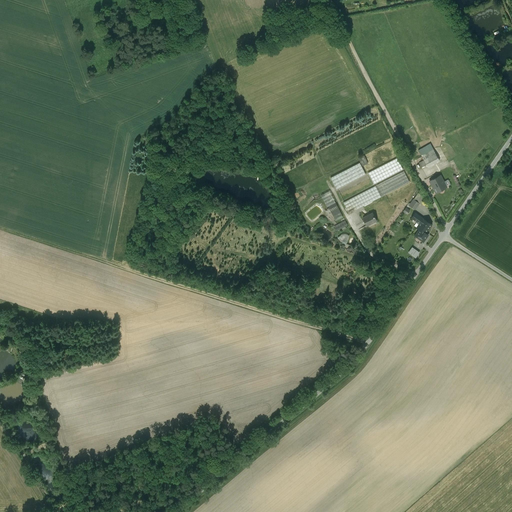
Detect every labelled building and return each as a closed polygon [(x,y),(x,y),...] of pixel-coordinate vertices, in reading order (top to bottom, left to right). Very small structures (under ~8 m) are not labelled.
[(433,150),(422,156),(424,161),(426,165),(428,167),(439,161),(433,150)] [(364,156),(359,159),(362,166),(368,163),(364,156)] [(397,158),(368,173),(374,185),(403,170),(397,158)] [(360,163),(330,178),(336,189),(366,174),(360,163)] [(404,171),(343,203),(349,214),(381,197),(409,182),(404,171)] [(440,175),(430,181),(436,193),(446,187),(440,175)] [(335,203),(331,192),(324,196),(328,206),(329,208),(325,211),(328,216),(332,214),(336,221),(343,217),(335,203)] [(414,199),(409,205),(415,210),(419,203),(414,199)] [(373,213),(363,218),(367,226),(377,220),(373,213)] [(423,219),(415,213),(412,218),(420,223),(417,228),(420,230),(425,233),(431,224),(423,219)] [(346,223),(335,228),(336,231),(347,225),(346,223)] [(425,233),(420,230),(415,236),(423,241),(428,235),(425,233)] [(420,252),(412,247),(408,253),(416,258),(420,252)]
